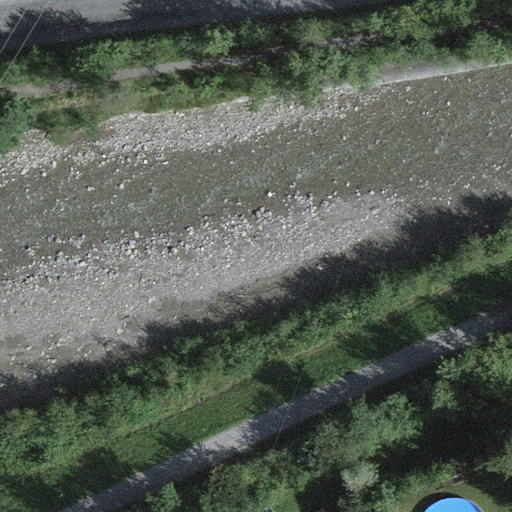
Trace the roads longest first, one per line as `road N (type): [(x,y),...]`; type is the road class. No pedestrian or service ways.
road 1 (track): [(511,320),(81,511)]
road 2 (track): [(0,21),(156,0)]
